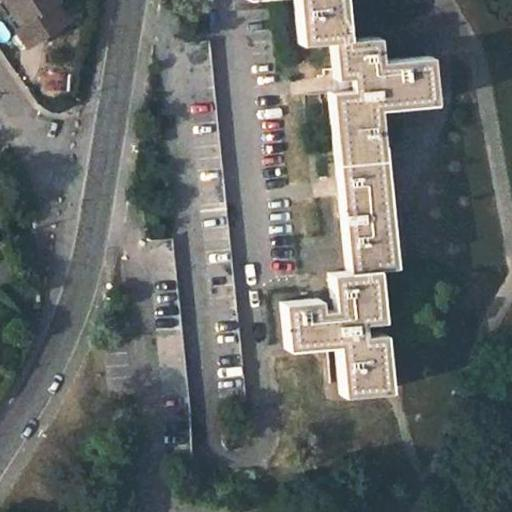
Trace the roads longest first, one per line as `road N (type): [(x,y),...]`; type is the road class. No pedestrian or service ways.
road 1 (unknown): [(217,0),(244,354)]
road 2 (unclassified): [(0,442),(73,317),(93,224)]
road 3 (unclassified): [(93,224),(130,0)]
road 4 (residential): [(0,86),(93,224)]
